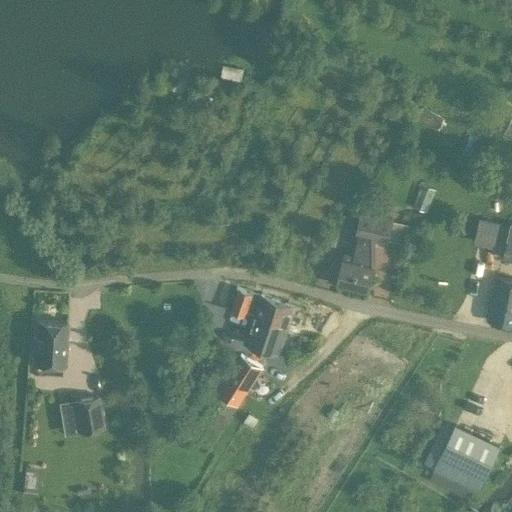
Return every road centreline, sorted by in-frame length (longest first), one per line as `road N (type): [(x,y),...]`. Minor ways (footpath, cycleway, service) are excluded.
road 1 (unclassified): [(511,338),(227,275),(66,286)]
road 2 (unknown): [(371,308),(261,403)]
